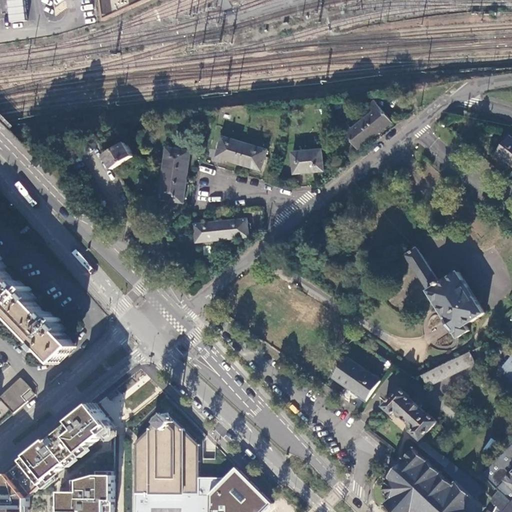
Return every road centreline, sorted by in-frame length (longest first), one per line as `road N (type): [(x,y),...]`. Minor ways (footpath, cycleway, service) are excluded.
road 1 (primary): [(182,319),(0,140)]
road 2 (primary): [(154,342),(328,511)]
road 3 (primary): [(0,169),(137,324)]
road 4 (residential): [(0,460),(154,342)]
road 5 (unclassified): [(312,458),(283,443),(165,333)]
road 6 (primary): [(312,458),(182,319)]
road 7 (residential): [(137,324),(0,452)]
road 8 (unclassified): [(457,96),(310,202)]
road 9 (unclassified): [(310,202),(182,319)]
